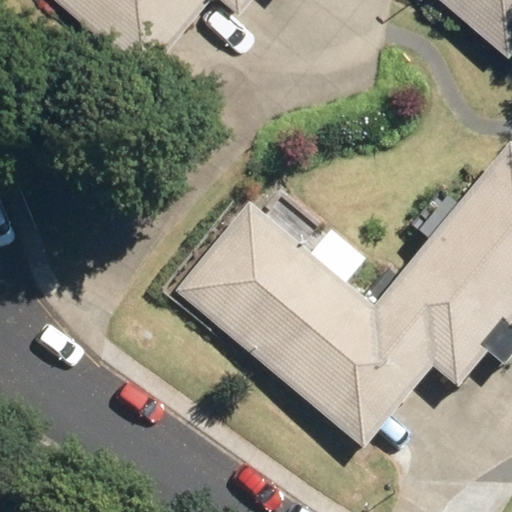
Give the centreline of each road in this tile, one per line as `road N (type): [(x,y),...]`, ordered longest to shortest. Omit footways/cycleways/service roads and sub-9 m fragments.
road 1 (residential): [(354,0),(319,57),(216,106),(25,364)]
road 2 (residential): [(25,364),(104,438),(216,511)]
